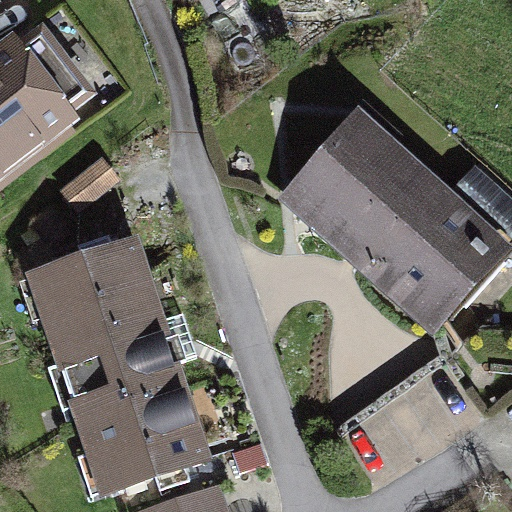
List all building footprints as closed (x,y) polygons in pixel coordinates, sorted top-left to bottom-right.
[(177,0),(179,2),(183,0),(221,0),(242,40),(319,0),(177,0)] [(21,27),(0,43),(0,181),(88,113),(21,27)] [(511,295),(511,280),(363,149),(284,238),(440,376),(511,295)] [(87,215),(121,182),(105,165),(71,198),(87,215)] [(213,511),(130,248),(17,284),(89,511),(96,511),(132,501),(135,511),(213,511)]
